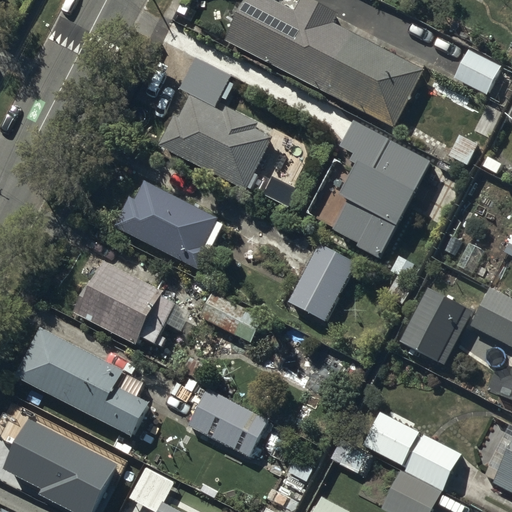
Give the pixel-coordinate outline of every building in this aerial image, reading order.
[(299,0),(295,9),(276,0),(243,0),(224,41),(393,125),(421,69),(332,25),(338,13),(312,0),(299,0)] [(500,67),(468,51),(455,78),(487,94),(500,67)] [(231,73),(196,55),(179,87),(215,106),(221,95),(226,98),(233,84),(227,81),(231,73)] [(224,111),(190,94),(180,115),(174,112),(158,144),(245,187),(270,136),(255,129),(259,122),(226,106),(224,111)] [(433,159),(352,118),(337,147),(350,153),(347,161),(356,165),(339,197),(348,202),(332,232),(359,246),(357,249),(380,261),(433,159)] [(478,145),(460,136),(450,156),(468,165),(478,145)] [(504,169),(492,162),(487,171),(499,178),(504,169)] [(297,190),(271,176),(262,193),(287,206),(297,190)] [(223,221),(144,181),(135,199),(130,196),(114,226),(199,269),(223,221)] [(357,263),(319,243),(289,302),(326,321),(357,263)] [(486,254),(472,246),(461,268),(475,276),(486,254)] [(415,264),(399,256),(392,271),(408,279),(415,264)] [(174,302),(105,265),(93,286),(88,283),(71,313),(134,347),(140,337),(158,347),(163,338),(157,335),(174,302)] [(413,287),(398,279),(387,297),(402,306),(413,287)] [(511,303),(493,293),(474,328),(511,347),(511,303)] [(261,319),(211,294),(199,317),(248,343),(261,319)] [(467,314),(432,296),(405,349),(440,367),(467,314)] [(125,371),(40,326),(15,375),(131,436),(148,404),(117,387),(125,371)] [(268,422),(208,389),(189,425),(249,457),(268,422)] [(446,491),(464,458),(385,416),(367,449),(446,491)] [(90,511),(115,464),(28,419),(2,468),(41,488),(38,493),(74,511),(90,511)] [(363,477),(372,460),(347,447),(338,465),(363,477)] [(511,456),(495,489),(511,497),(511,456)] [(316,473),(299,463),(292,475),(310,485),(316,473)] [(173,481),(147,467),(130,497),(156,511),(173,481)] [(436,511),(445,496),(404,476),(385,511),(436,511)] [(220,496),(206,489),(203,495),(217,502),(220,496)] [(346,511),(326,501),(319,511),(346,511)] [(180,511),(162,503),(157,511),(180,511)]
